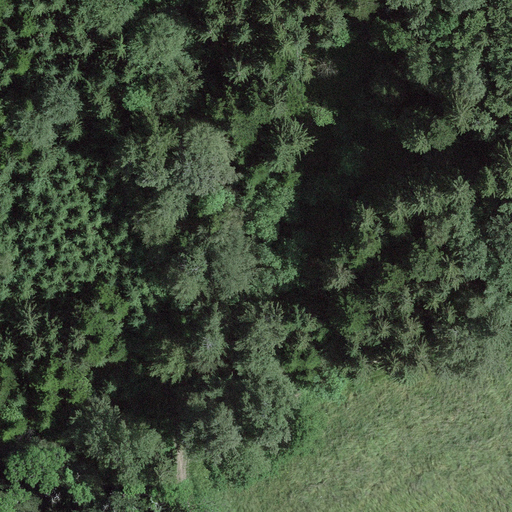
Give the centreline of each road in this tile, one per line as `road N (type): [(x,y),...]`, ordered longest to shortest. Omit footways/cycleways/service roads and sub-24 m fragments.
road 1 (track): [(95,0),(139,97),(159,213),(159,328),(194,448)]
road 2 (track): [(194,448),(511,351)]
